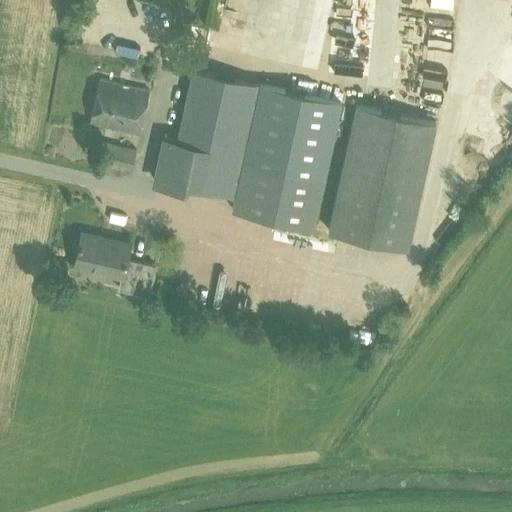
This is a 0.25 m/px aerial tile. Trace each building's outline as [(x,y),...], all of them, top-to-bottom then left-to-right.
[(333,0),(334,11),(357,11),(356,0),(333,0)] [(272,13),(269,26),(290,29),(292,16),(272,13)] [(210,44),(224,41),(221,28),(207,32),(210,44)] [(158,183),(185,189),(186,183),(234,194),(231,208),(314,226),(341,100),(193,68),(176,138),(163,135),(154,176),(158,183)] [(90,121),(138,132),(148,90),(100,78),(90,121)] [(327,230),(408,247),(435,120),(355,103),(327,230)] [(98,163),(131,171),(136,148),(103,140),(98,163)] [(119,288),(149,295),(156,264),(126,257),(129,242),(81,231),(73,265),(121,276),(119,288)] [(299,244),(298,260),(327,261),(328,245),(299,244)]
